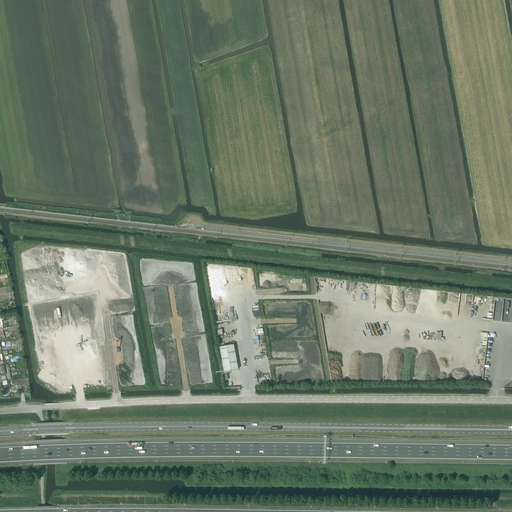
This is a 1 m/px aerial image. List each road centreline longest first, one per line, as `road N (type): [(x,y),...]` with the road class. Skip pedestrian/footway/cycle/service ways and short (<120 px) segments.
road 1 (unclassified): [(0,410),(167,400),(511,399)]
road 2 (motorway): [(511,452),(0,455)]
road 3 (secondary): [(511,430),(0,432)]
